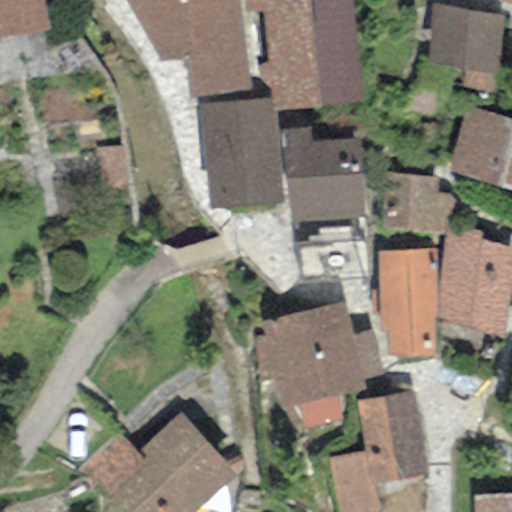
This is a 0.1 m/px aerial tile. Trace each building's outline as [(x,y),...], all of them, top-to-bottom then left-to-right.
[(0,0),(0,44),(44,37),(35,0),(0,0)] [(237,0),(139,0),(185,59),(196,100),(253,98),(237,0)] [(283,115),(370,105),(357,0),(242,0),(253,98),(280,95),(283,115)] [(428,77),(503,82),(507,17),(431,13),(428,77)] [(511,188),(511,119),(465,105),(445,168),(511,188)] [(265,111),(201,119),(212,215),(276,207),(265,111)] [(289,234),(364,229),(360,151),(285,154),(287,212),(289,234)] [(383,178),(381,233),(448,236),(450,198),(432,197),(432,180),(383,178)] [(439,320),(499,339),(510,259),(476,254),(477,241),(450,239),(439,320)] [(431,257),(379,259),(382,333),(387,333),(389,363),(435,361),(431,257)] [(340,311),(266,334),(288,408),(305,403),(313,429),(338,421),(332,403),(364,393),(361,383),(378,378),(366,338),(349,343),(340,311)] [(406,404),(361,412),(368,453),(332,459),(340,511),(368,511),(384,509),(381,487),(419,480),(406,404)] [(148,511),(210,511),(246,473),(184,417),(148,457),(118,430),(79,472),(122,511),(147,511),(148,511)] [(511,511),(511,498),(479,500),(479,511),(511,511)]
